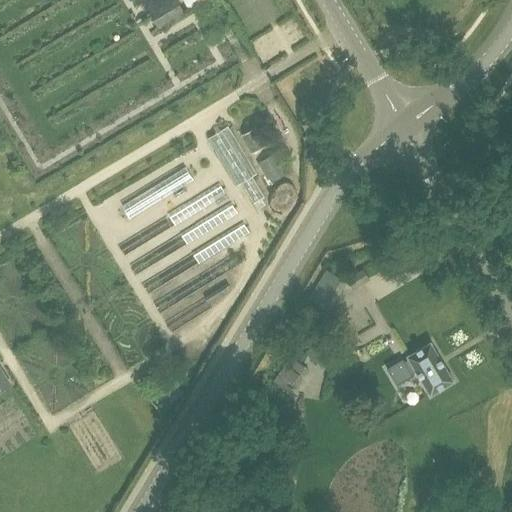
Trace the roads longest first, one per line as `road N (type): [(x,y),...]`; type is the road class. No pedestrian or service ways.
road 1 (tertiary): [(142,511),(329,202),(406,128)]
road 2 (track): [(35,224),(346,31)]
road 3 (residential): [(511,307),(406,128)]
road 4 (unclassified): [(406,128),(327,0)]
road 5 (tertiary): [(406,128),(511,31)]
